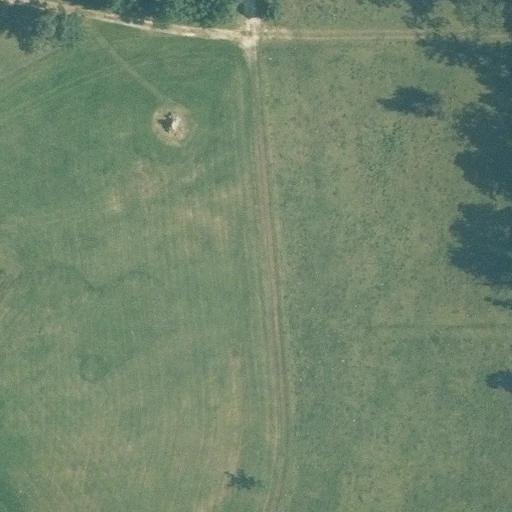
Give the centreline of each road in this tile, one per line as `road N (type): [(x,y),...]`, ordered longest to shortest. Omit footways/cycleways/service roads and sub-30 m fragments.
road 1 (track): [(238,0),(279,472),(263,511)]
road 2 (track): [(511,37),(242,38),(0,6)]
